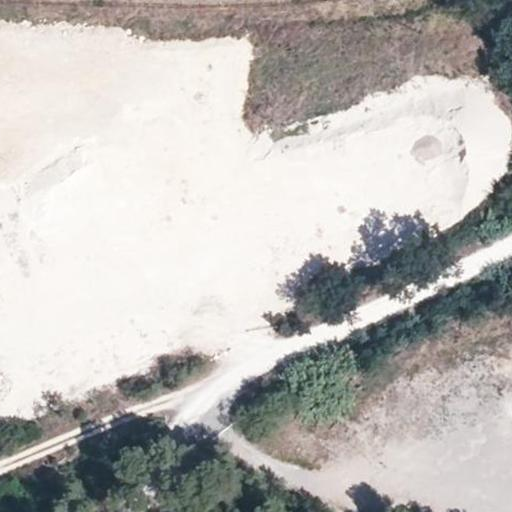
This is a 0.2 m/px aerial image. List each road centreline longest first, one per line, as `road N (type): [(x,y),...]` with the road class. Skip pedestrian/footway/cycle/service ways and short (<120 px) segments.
road 1 (track): [(511,243),(209,385),(0,465)]
road 2 (track): [(209,385),(197,427),(331,504),(351,509),(483,495),(511,502)]
